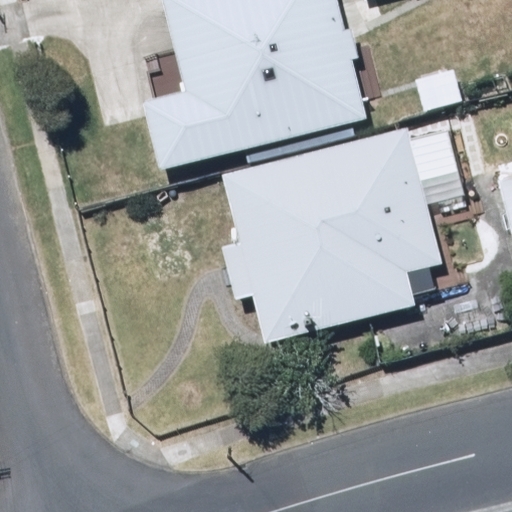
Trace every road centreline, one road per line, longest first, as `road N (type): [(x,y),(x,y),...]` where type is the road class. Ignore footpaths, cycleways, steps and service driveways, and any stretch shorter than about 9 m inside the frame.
road 1 (residential): [(511,443),(264,511)]
road 2 (residential): [(0,344),(41,511)]
